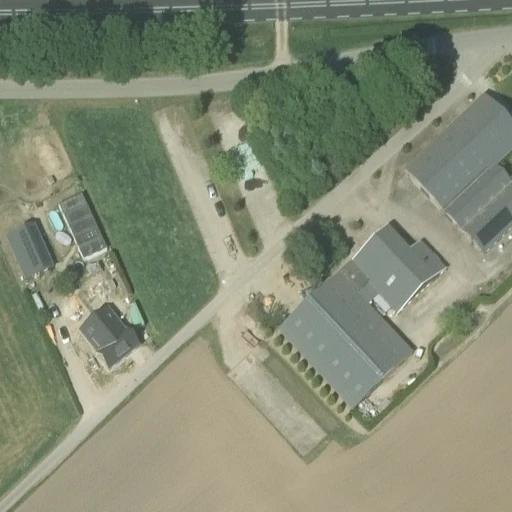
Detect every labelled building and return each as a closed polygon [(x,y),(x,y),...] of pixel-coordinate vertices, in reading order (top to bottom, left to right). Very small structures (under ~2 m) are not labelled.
[(405,175),(482,256),(511,227),(511,189),(493,169),(511,151),(511,131),(483,101),(405,175)] [(248,137),(226,146),(240,178),(262,168),(248,137)] [(58,208),(82,262),(106,251),(81,197),(58,208)] [(34,228),(6,240),(24,282),(52,270),(34,228)] [(351,264),(350,264),(277,333),(352,414),(412,357),(355,296),(366,286),(396,319),(445,273),(419,245),(409,254),(387,231),(351,264)] [(82,322),(119,304),(107,280),(70,298),(82,322)] [(110,371),(141,349),(131,335),(129,336),(112,312),(85,331),(102,355),(100,356),(110,371)]
